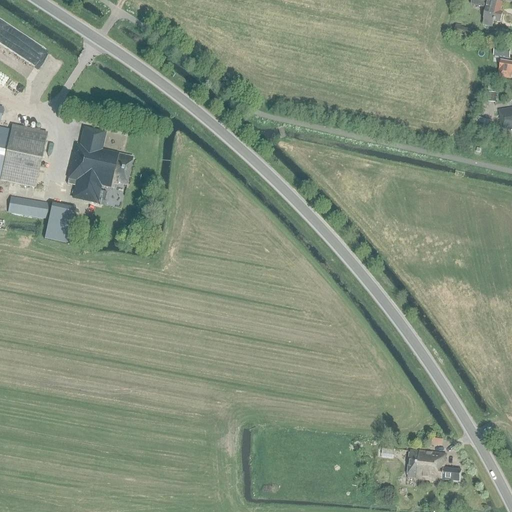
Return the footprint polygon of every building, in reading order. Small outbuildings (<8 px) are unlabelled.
[(484,21),(482,27),(491,29),(493,22),(500,24),(502,13),(500,13),(502,6),(478,0),(471,0),(470,6),(485,10),(482,21),(484,21)] [(0,44),(36,66),(47,47),(0,18),(0,44)] [(467,31),(455,28),(453,34),(466,38),(467,31)] [(494,47),(493,57),(509,59),(510,49),(494,47)] [(511,73),(511,63),(500,62),(498,78),(510,80),(511,73)] [(0,182),(34,190),(46,136),(11,128),(10,133),(0,130),(0,116),(2,110),(0,109),(0,182)] [(511,109),(498,112),(502,132),(511,130),(511,109)] [(477,122),(475,131),(486,134),(489,126),(477,122)] [(75,187),(72,200),(96,205),(99,188),(112,190),(114,184),(126,187),(132,159),(102,152),(106,134),(82,130),(79,146),(77,146),(75,156),(73,156),(67,185),(75,187)] [(46,221),(48,205),(9,199),(7,215),(46,221)] [(69,245),(77,210),(53,205),(45,240),(69,245)] [(442,448),(443,443),(434,440),(432,445),(442,448)] [(381,448),(381,455),(393,457),(394,449),(381,448)] [(410,452),(407,480),(441,484),(441,482),(460,484),(461,471),(444,469),(445,456),(431,455),(431,457),(426,457),(426,454),(410,452)]
